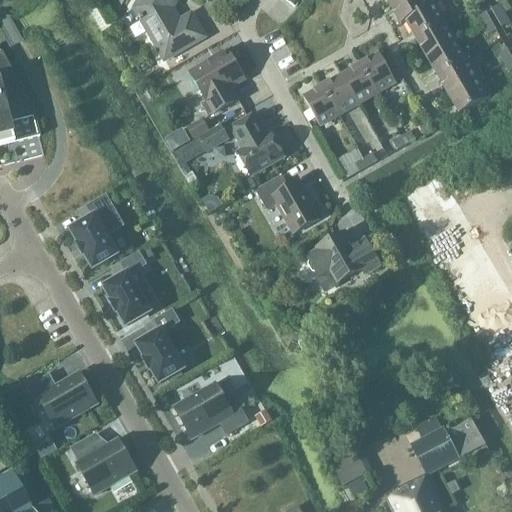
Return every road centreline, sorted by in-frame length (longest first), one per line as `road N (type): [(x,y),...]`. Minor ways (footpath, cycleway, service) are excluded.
road 1 (residential): [(188,511),(34,251)]
road 2 (residential): [(337,193),(253,47),(247,19),(256,0)]
